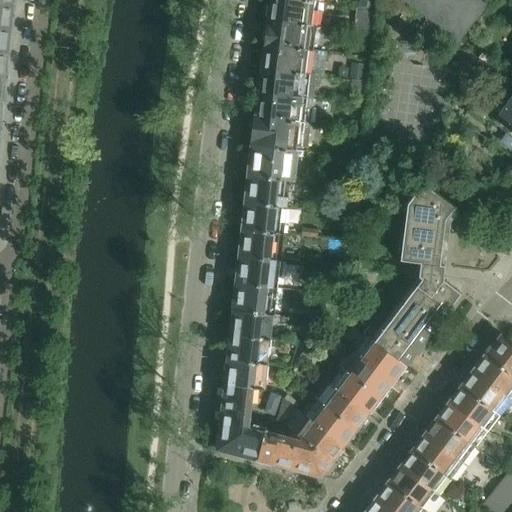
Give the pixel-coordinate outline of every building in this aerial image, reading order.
[(269,0),(267,21),(285,24),(288,22),(293,22),(295,25),(316,27),(319,4),(299,1),(298,0),(269,0)] [(511,0),(403,0),(459,41),(485,6),(476,0),(511,0),(511,99),(498,119),(511,128),(511,129),(510,133),(511,134),(511,0)] [(0,53),(10,55),(15,7),(0,5),(0,53)] [(356,20),(355,32),(370,34),(371,34),(372,21),(371,21),(356,20)] [(285,24),(267,21),(263,46),(282,48),(285,46),(290,46),(292,49),(313,51),(316,27),(295,25),(293,22),(288,22),(285,24)] [(348,32),(329,29),(328,37),(347,40),(348,32)] [(282,48),(263,46),(262,55),(260,69),(278,72),(282,70),(287,70),(289,73),(310,75),(313,51),(292,49),(290,46),(285,46),(282,48)] [(0,101),(4,102),(10,55),(0,53),(0,101)] [(278,72),(260,69),(258,94),(275,96),(278,94),(284,95),(286,98),(307,100),(310,75),(289,73),(287,70),(282,70),(278,72)] [(351,79),(349,103),(361,105),(364,81),(351,79)] [(304,124),(307,100),(286,98),(284,95),(278,94),(275,96),(258,94),(255,115),(257,116),(256,118),(272,120),(276,118),(282,118),(284,122),(304,124)] [(309,125),(304,124),(284,122),(282,118),(276,118),(272,120),(256,118),(255,127),(253,128),(252,139),(254,140),(254,143),(255,143),(255,146),(253,146),(253,148),(297,153),(297,148),(301,148),(306,149),(309,125)] [(346,121),(346,129),(358,130),(359,122),(346,121)] [(503,139),(500,143),(511,152),(511,140),(506,136),(503,139)] [(297,153),(253,148),(251,160),(249,163),(248,172),(250,174),(250,178),(290,182),(292,182),(297,153)] [(290,182),(250,178),(248,180),(245,205),(287,209),(290,182)] [(424,184),(412,200),(408,205),(401,262),(422,264),(420,275),(426,276),(375,343),(407,368),(462,295),(445,281),(446,277),(445,277),(446,267),(441,267),(447,221),(456,209),(424,184)] [(287,209),(245,205),(242,231),(284,237),(287,209)] [(302,229),(302,237),(318,238),(319,231),(302,229)] [(284,237),(242,231),(239,258),(281,263),(284,237)] [(281,263),(239,258),(236,286),(277,290),(281,263)] [(277,290),(236,286),(233,312),(274,317),(277,290)] [(274,317),(233,312),(233,314),(231,316),(229,337),(271,342),(274,317)] [(511,343),(502,336),(492,348),(491,347),(485,354),(511,374),(511,343)] [(271,342),(229,337),(227,348),(226,362),(268,367),(271,342)] [(407,368),(375,343),(367,337),(355,353),(395,384),(407,368)] [(395,384),(355,353),(343,369),(382,400),(395,384)] [(511,374),(485,354),(472,371),(511,400),(511,374)] [(268,367),(226,362),(223,386),(254,389),(254,390),(266,391),(268,367)] [(382,400),(343,369),(331,385),(370,416),(382,400)] [(511,400),(472,371),(460,386),(500,417),(511,400)] [(370,416),(331,385),(319,401),(358,432),(370,416)] [(254,389),(223,386),(219,426),(249,429),(249,428),(254,390),(254,389)] [(500,417),(460,386),(448,402),(488,433),(500,417)] [(300,405),(290,397),(286,402),(296,409),(300,405)] [(358,432),(319,401),(306,417),(346,447),(358,432)] [(296,409),(286,402),(282,407),(292,414),(296,409)] [(488,433),(448,402),(436,418),(476,448),(488,433)] [(346,447),(306,417),(294,433),(334,463),(346,447)] [(476,448),(436,418),(424,434),(464,464),(476,448)] [(249,429),(219,426),(216,445),(219,448),(219,450),(259,461),(267,433),(249,428),(249,429)] [(286,437),(271,433),(268,432),(269,430),(267,430),(267,433),(259,461),(321,477),(325,471),(328,471),(334,463),(294,433),(289,440),(285,439),(286,437)] [(464,464),(424,434),(412,450),(452,480),(464,464)] [(452,480),(412,450),(400,466),(439,496),(452,480)] [(427,511),(439,496),(400,466),(388,482),(426,511),(427,511)] [(426,511),(388,482),(376,498),(394,511),(426,511)] [(394,511),(376,498),(364,511),(394,511)]
